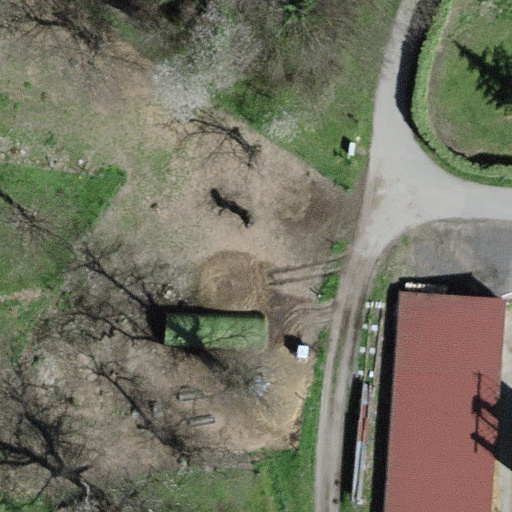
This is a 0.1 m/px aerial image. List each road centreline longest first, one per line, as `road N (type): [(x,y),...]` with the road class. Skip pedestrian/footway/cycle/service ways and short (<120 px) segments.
road 1 (track): [(331,511),(336,373),(381,167)]
road 2 (unclassified): [(381,167),(413,0)]
road 3 (unclassified): [(381,167),(511,204)]
